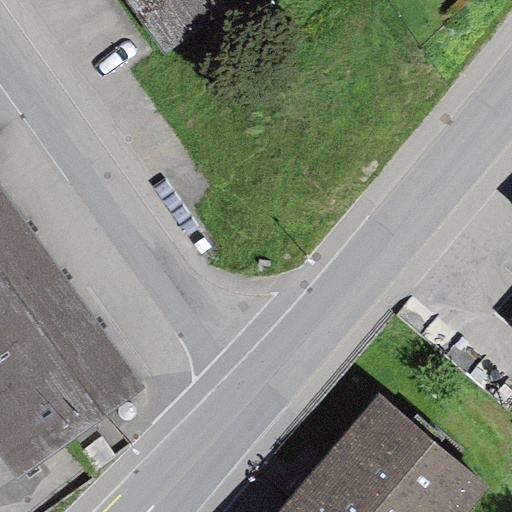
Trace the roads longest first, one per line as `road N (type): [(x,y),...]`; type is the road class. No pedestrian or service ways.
road 1 (unclassified): [(274,375),(184,299),(0,28)]
road 2 (secondary): [(274,375),(511,91)]
road 3 (secondary): [(167,511),(274,375)]
